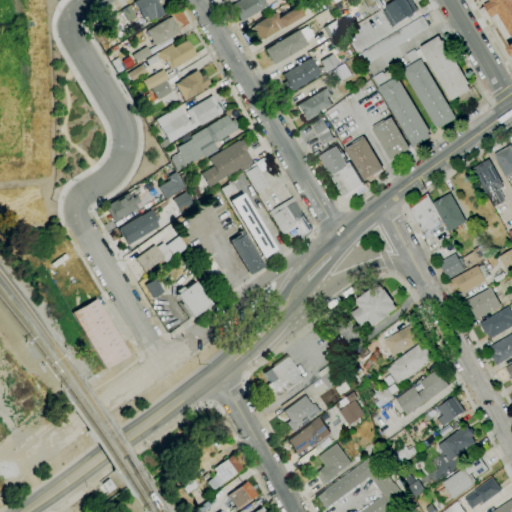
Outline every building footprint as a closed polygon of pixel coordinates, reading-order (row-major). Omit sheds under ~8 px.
[(148,21),(146,17),(143,18),(133,2),(136,0),(159,0),(157,1),(164,14),(155,19),(154,17),(148,21)] [(240,22),(230,6),(239,0),(262,0),(266,6),(240,22)] [(396,25),(392,28),(382,11),(386,9),(385,7),(395,0),(411,0),(418,10),(414,13),(396,25)] [(511,52),(509,48),(510,48),(492,16),(487,19),(482,18),(480,14),(481,9),(486,6),(482,0),(511,0),(511,52)] [(128,21),(121,10),(129,5),(136,17),(128,21)] [(259,41),(251,27),(254,26),(253,25),(275,11),(278,17),(297,6),(302,15),(262,39),(259,41)] [(165,46),(162,42),(155,46),(154,44),(152,45),(150,43),(152,42),(146,31),(168,17),(168,18),(171,16),(175,23),(175,24),(179,32),(170,37),(173,42),(165,46)] [(346,26),(343,19),(348,16),(351,23),(346,26)] [(363,66),(357,55),(422,16),(429,27),(363,66)] [(274,65),(272,62),(264,50),(275,44),(274,43),(277,41),(277,42),(298,29),(299,30),(307,25),(313,35),(306,41),(308,44),(274,65)] [(337,51),(330,41),(341,34),(348,45),(337,51)] [(420,48),(419,48),(439,36),(441,41),(443,40),(469,83),(467,84),(470,89),(451,101),(427,60),(420,48)] [(146,90),(141,81),(162,69),(164,72),(169,69),(164,59),(161,61),(160,58),(148,66),(145,60),(155,54),(154,53),(171,44),(173,47),(186,40),(195,55),(175,67),(178,72),(146,90)] [(136,63),(131,55),(146,46),(150,55),(136,63)] [(427,60),(423,62),(456,118),(439,129),(436,125),(435,125),(402,70),(405,69),(403,66),(409,62),(405,54),(414,49),(415,51),(420,48),(427,60)] [(324,73),(321,67),(322,66),(319,61),(333,53),(339,64),(324,73)] [(288,93),(282,83),(286,81),(282,75),(308,59),(309,59),(311,58),(321,73),(288,93)] [(341,80),(335,69),(344,63),(351,75),(341,80)] [(131,81),(126,73),(140,65),(145,72),(131,81)] [(174,84),(179,81),(179,80),(196,70),(200,76),(204,74),(210,84),(206,86),(207,87),(194,95),(184,101),(174,84)] [(413,147),(378,88),(379,87),(373,77),(382,72),(383,73),(388,70),(393,79),(395,77),(397,82),(399,80),(430,132),(428,133),(431,137),(413,147)] [(157,100),(150,89),(164,81),(170,92),(157,100)] [(306,121),(296,105),(323,89),(325,88),(330,95),(327,97),(332,105),(306,121)] [(168,143),(155,120),(178,106),(186,120),(189,118),(185,111),(189,108),(208,97),(208,98),(211,95),(221,113),(199,126),(199,125),(168,143)] [(182,167),(177,158),(181,156),(175,148),(190,139),(189,136),(225,115),(229,121),(234,119),(239,128),(213,143),(211,140),(198,147),(203,155),(186,165),(182,167)] [(390,160),(371,129),(391,117),(410,148),(390,160)] [(323,145),(311,124),(322,118),(333,139),(323,145)] [(363,180),(345,149),(364,137),(383,168),(363,180)] [(162,148),(159,142),(165,138),(169,144),(162,148)] [(208,187),(200,173),(212,166),(208,158),(238,140),(239,141),(241,140),(247,149),(245,150),(252,160),(208,187)] [(511,179),(509,182),(494,155),(510,145),(511,148),(511,179)] [(344,196),(331,176),(319,157),(337,146),(347,164),(350,162),(363,184),(344,196)] [(494,207),(486,192),(485,192),(472,169),(479,164),(476,159),(481,156),(484,162),(489,159),(503,185),(502,185),(503,187),(499,189),(505,199),(500,202),(501,204),(494,207)] [(255,192),(243,173),(256,165),(268,185),(255,192)] [(184,183),(180,175),(186,172),(191,179),(184,183)] [(164,198),(183,188),(175,174),(156,184),(164,198)] [(224,195),(220,189),(228,184),(232,190),(224,195)] [(180,212),(173,199),(185,192),(193,204),(180,212)] [(113,222),(104,207),(127,193),(131,198),(134,196),(134,197),(137,195),(140,201),(135,204),(137,207),(113,222)] [(262,258),(229,201),(242,193),(275,249),(262,258)] [(449,232),(433,203),(450,193),(466,222),(449,232)] [(424,236),(409,207),(427,194),(443,222),(424,236)] [(302,237),(300,234),(298,235),(294,229),(296,228),(295,227),(282,234),(281,233),(270,215),(271,215),(269,211),(292,197),(294,201),(311,230),(302,237)] [(127,245),(121,236),(122,235),(118,228),(140,215),(141,216),(151,210),(156,218),(154,220),(158,226),(127,245)] [(248,275),(229,242),(228,241),(239,234),(238,232),(241,230),(263,266),(248,275)] [(144,272),(134,259),(154,245),(156,247),(163,242),(165,245),(178,236),(186,247),(165,263),(162,258),(144,272)] [(469,268),(463,258),(473,252),(472,250),(477,247),(478,249),(479,248),(485,258),(469,268)] [(511,272),(509,274),(498,257),(511,248),(511,272)] [(217,294),(197,262),(210,254),(229,286),(217,294)] [(448,279),(439,263),(455,254),(464,270),(448,279)] [(187,269),(182,262),(187,259),(192,266),(187,269)] [(462,293),(459,287),(455,289),(450,280),(477,265),(478,267),(484,264),(490,275),(484,279),(485,280),(462,293)] [(152,298),(144,285),(155,278),(163,291),(152,298)] [(192,317),(176,295),(178,293),(176,291),(181,286),(183,289),(194,282),(209,304),(192,317)] [(375,326),(374,325),(372,326),(368,321),(361,326),(352,313),(359,308),(355,303),(357,302),(356,300),(372,288),(373,289),(379,285),(383,290),(384,289),(394,302),(393,303),(397,308),(389,314),(390,315),(375,326)] [(476,319),(472,312),(469,314),(463,303),(491,287),(501,305),(476,319)] [(105,369),(72,313),(96,298),(129,355),(105,369)] [(489,339),(486,334),(485,334),(479,324),(508,306),(511,313),(511,326),(493,338),(492,337),(489,339)] [(388,348),(386,349),(384,345),(386,344),(384,340),(410,325),(411,327),(414,326),(417,331),(415,333),(420,341),(393,356),(388,348)] [(511,356),(496,365),(490,354),(494,352),(490,346),(511,333),(511,356)] [(398,385),(387,369),(391,366),(390,365),(418,344),(422,349),(425,347),(433,358),(430,360),(431,361),(398,385)] [(276,398),(266,385),(269,383),(262,373),(268,369),(269,369),(273,367),(272,365),(286,354),(292,363),(291,364),(302,378),(276,398)] [(511,382),(511,361),(503,366),(511,383),(511,382)] [(321,377),(317,373),(330,364),(333,368),(321,377)] [(333,368),(335,367),(344,378),(328,390),(320,378),(321,377),(333,368)] [(356,387),(352,382),(356,380),(352,374),(359,369),(367,379),(356,387)] [(407,415),(395,399),(413,386),(418,393),(424,388),(420,382),(436,370),(448,386),(429,400),(428,399),(418,406),(419,407),(413,411),(412,411),(407,415)] [(383,406),(374,394),(385,386),(394,398),(383,406)] [(292,432),(286,423),(289,420),(283,411),(305,395),(312,405),(315,403),(321,412),(292,432)] [(443,426),(438,418),(443,415),(437,407),(452,397),(452,398),(454,396),(465,412),(460,416),(459,415),(449,422),(443,426)] [(348,426),(338,411),(355,400),(365,415),(348,426)] [(296,454),(287,440),(299,431),(319,417),(330,433),(310,448),(308,445),(296,454)] [(446,463),(443,458),(446,456),(445,455),(444,455),(438,446),(444,441),(467,425),(474,435),(471,437),(475,443),(450,461),(450,460),(446,463)] [(425,448),(421,443),(431,435),(435,440),(425,448)] [(375,449),(371,444),(378,438),(382,443),(375,449)] [(323,485),(315,473),(325,466),(318,457),(336,443),(351,463),(336,474),(337,475),(323,485)] [(399,466),(392,457),(393,456),(392,454),(396,451),(398,453),(404,448),(404,449),(406,448),(408,450),(413,447),(414,449),(417,447),(420,452),(417,454),(416,453),(412,456),(411,455),(410,456),(411,457),(399,466)] [(213,490),(206,482),(217,474),(213,468),(232,454),(242,468),(213,490)] [(385,511),(359,511),(383,495),(369,477),(325,509),(316,497),(373,455),(393,483),(394,482),(400,491),(400,492),(404,499),(385,511)] [(453,499),(442,483),(463,467),(464,468),(479,457),(487,469),(477,477),(473,471),(470,473),(476,482),(474,483),(475,484),(453,499)] [(187,493),(180,483),(190,475),(197,485),(187,493)] [(415,497),(408,486),(409,486),(405,478),(410,475),(415,482),(418,480),(425,491),(415,497)] [(472,509),(464,498),(492,477),(502,490),(484,503),(482,501),(472,509)] [(109,493),(103,484),(110,479),(116,487),(109,493)] [(225,498),(228,497),(227,495),(246,481),(257,495),(235,511),(225,498)] [(201,511),(199,511),(196,508),(211,497),(215,502),(201,511)] [(511,511),(492,511),(511,499),(511,511)] [(441,511),(457,501),(464,511),(441,511)]
